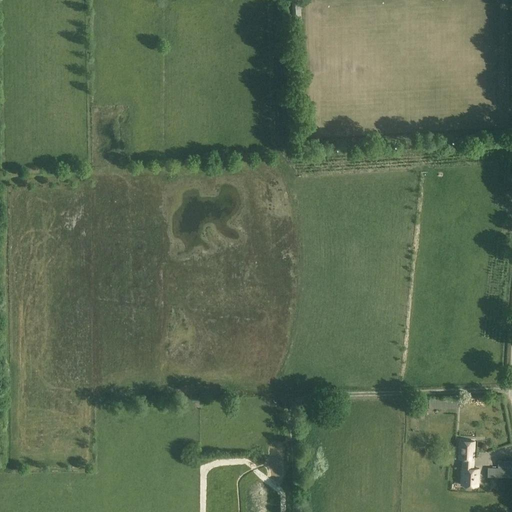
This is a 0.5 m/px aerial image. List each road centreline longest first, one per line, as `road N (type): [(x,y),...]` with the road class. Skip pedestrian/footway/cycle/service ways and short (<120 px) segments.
road 1 (unknown): [(511,381),(302,395),(297,511)]
road 2 (track): [(0,179),(89,170),(87,0)]
